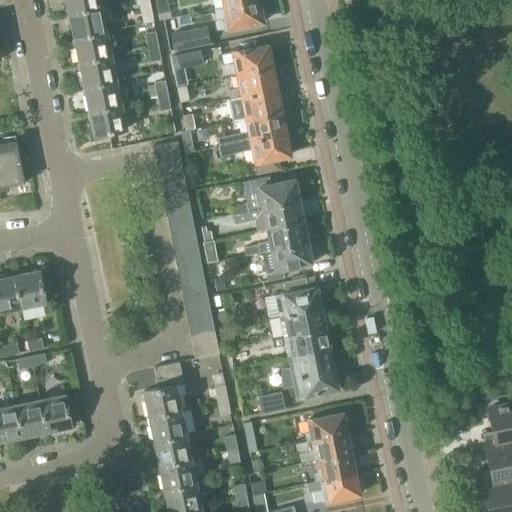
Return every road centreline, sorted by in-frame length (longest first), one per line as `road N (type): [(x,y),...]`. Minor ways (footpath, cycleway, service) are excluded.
road 1 (residential): [(418,511),(314,0)]
road 2 (residential): [(100,368),(175,351),(136,160),(60,178)]
road 3 (residential): [(60,178),(22,0)]
road 4 (residential): [(100,368),(71,232)]
road 5 (residential): [(0,478),(118,454)]
